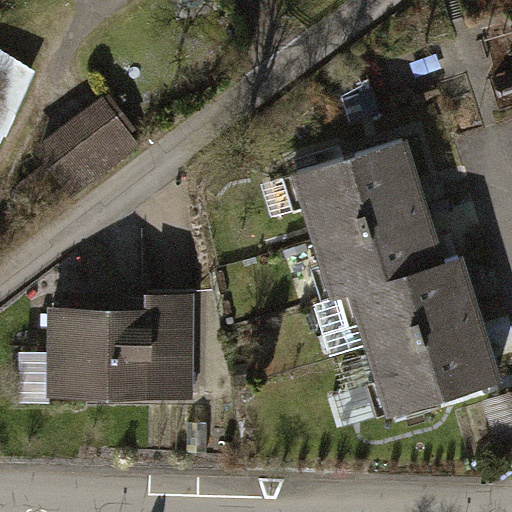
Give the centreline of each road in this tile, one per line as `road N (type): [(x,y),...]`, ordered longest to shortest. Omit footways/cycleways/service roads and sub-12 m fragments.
road 1 (residential): [(0,276),(295,63),(396,0)]
road 2 (residential): [(448,511),(0,498)]
